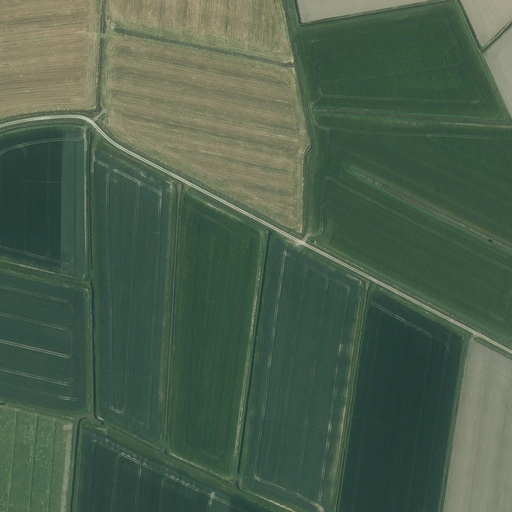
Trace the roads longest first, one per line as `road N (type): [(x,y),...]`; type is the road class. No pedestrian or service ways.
road 1 (track): [(0,126),(86,118),(116,145),(511,352)]
road 2 (track): [(446,511),(474,333)]
